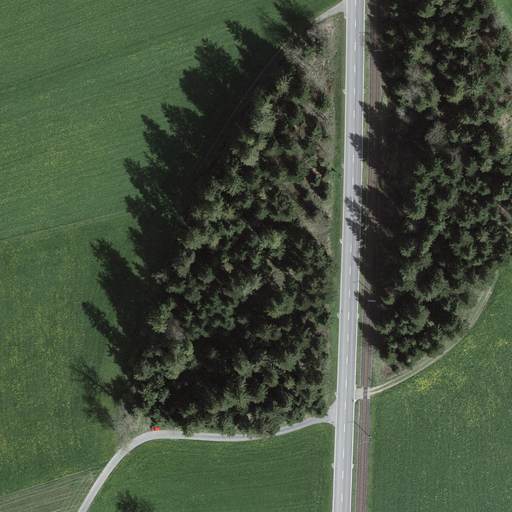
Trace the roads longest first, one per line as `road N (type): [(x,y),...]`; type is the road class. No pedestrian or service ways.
road 1 (primary): [(340,511),(355,0)]
road 2 (track): [(0,241),(163,200),(198,180),(286,47),(355,1)]
road 3 (track): [(344,395),(423,366),(453,341),(487,291)]
